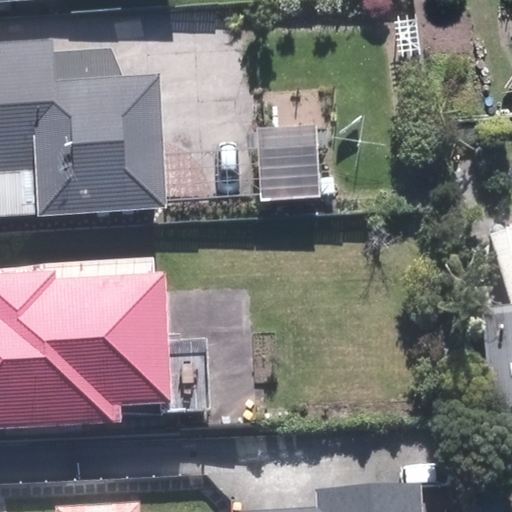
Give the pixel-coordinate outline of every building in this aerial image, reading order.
[(0,0),(0,14),(54,12),(53,0),(0,0)] [(0,182),(31,181),(33,227),(158,222),(152,92),(124,93),(123,79),(111,60),(74,62),(48,63),(48,51),(0,53),(0,182)] [(312,134),(254,138),(257,209),(315,206),(312,134)] [(511,413),(511,233),(485,242),(507,315),(479,318),(488,416),(511,413)] [(0,440),(116,435),(115,417),(163,414),(157,286),(50,291),(49,282),(0,284),(0,440)] [(266,449),(269,511),(343,511),(341,446),(266,449)]
